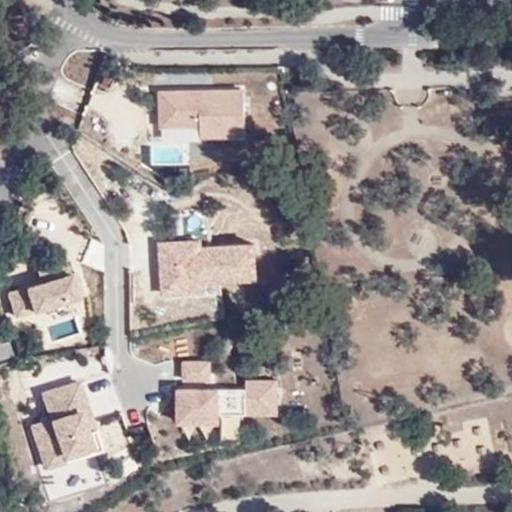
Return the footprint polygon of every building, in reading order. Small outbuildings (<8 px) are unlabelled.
[(241,88),(160,85),(159,138),(246,139),(241,88)] [(200,242),(159,244),(161,289),(257,288),(253,246),(200,251),(200,242)] [(67,273),(21,288),(30,315),(31,320),(78,302),(67,273)] [(21,288),(5,289),(13,322),(30,315),(21,288)] [(215,363),(183,362),(182,386),(215,389),(215,363)] [(38,389),(48,423),(80,415),(86,434),(94,431),(77,381),(38,389)] [(278,383),(249,381),(249,393),(249,417),(279,418),(278,383)] [(220,393),(178,391),(180,435),(221,432),(221,416),(220,393)] [(249,393),(220,393),(221,416),(249,417),(249,393)] [(80,415),(48,423),(59,466),(93,458),(86,434),(80,415)] [(48,423),(28,425),(42,470),(59,466),(48,423)]
